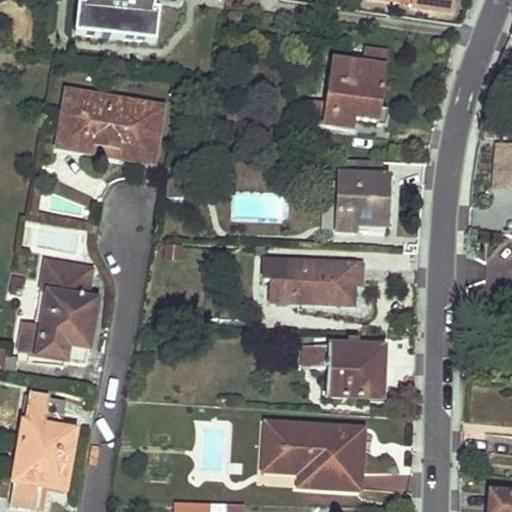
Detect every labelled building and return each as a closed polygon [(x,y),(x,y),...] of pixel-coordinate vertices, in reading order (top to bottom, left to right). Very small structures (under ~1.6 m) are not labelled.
[(80,0),(77,34),(157,42),(160,11),(153,10),(153,0),(80,0)] [(371,0),(371,1),(396,4),(397,0),(396,0),(412,0),(412,2),(411,6),(450,11),(451,0),(371,0)] [(236,17),(237,15),(227,13),(226,27),(235,28),(235,26),(236,17)] [(247,18),(236,17),(235,26),(245,27),(247,18)] [(317,58),(322,31),(309,28),(304,56),(317,58)] [(352,132),(353,119),(377,123),(382,86),(387,53),(365,50),(362,64),(332,60),(328,86),(326,105),(308,103),(305,125),(352,132)] [(0,68),(6,69),(8,54),(0,52),(0,68)] [(308,103),(326,105),(328,86),(311,84),(308,103)] [(57,149),(105,157),(106,150),(134,155),(155,158),(163,109),(66,92),(57,149)] [(180,152),(182,137),(175,137),(173,151),(180,152)] [(321,139),(304,138),(302,151),(319,153),(321,139)] [(338,175),(335,233),(384,235),(384,229),(386,229),(387,203),(394,203),(395,178),(385,178),(385,163),(343,161),(343,176),(338,175)] [(285,163),(284,180),(316,182),(316,164),(285,163)] [(182,200),(184,169),(169,168),(167,199),(182,200)] [(34,190),(30,214),(38,216),(42,191),(34,190)] [(272,280),(271,302),(353,305),(353,286),(360,286),(361,262),(265,258),(264,279),(272,280)] [(36,357),(36,358),(86,367),(91,331),(96,301),(86,299),(90,273),(45,265),(40,291),(47,292),(41,329),(36,357)] [(19,296),(21,282),(9,280),(6,294),(19,296)] [(36,357),(41,329),(23,326),(18,353),(36,357)] [(315,369),(316,346),(305,346),(303,368),(315,369)] [(316,346),(315,369),(328,370),(327,399),(381,401),(382,378),(383,349),(316,346)] [(3,372),(15,374),(17,358),(6,356),(3,372)] [(28,397),(9,505),(36,510),(40,488),(64,492),(70,460),(74,433),(60,430),(64,404),(28,397)] [(353,450),(354,430),(265,424),(263,465),(298,467),(298,488),(359,492),(362,450),(353,450)] [(362,450),(363,431),(354,430),(353,450),(362,450)] [(297,475),(298,467),(263,465),(262,473),(297,475)] [(511,511),(511,494),(489,493),(487,511),(511,511)]
